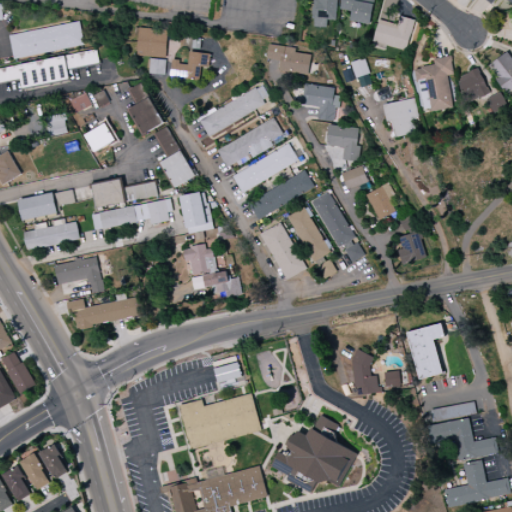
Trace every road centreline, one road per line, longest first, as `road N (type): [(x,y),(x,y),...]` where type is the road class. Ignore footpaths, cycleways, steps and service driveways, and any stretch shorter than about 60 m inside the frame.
road 1 (tertiary): [(76,393),(170,344),(511,272)]
road 2 (tertiary): [(0,258),(90,419),(115,511)]
